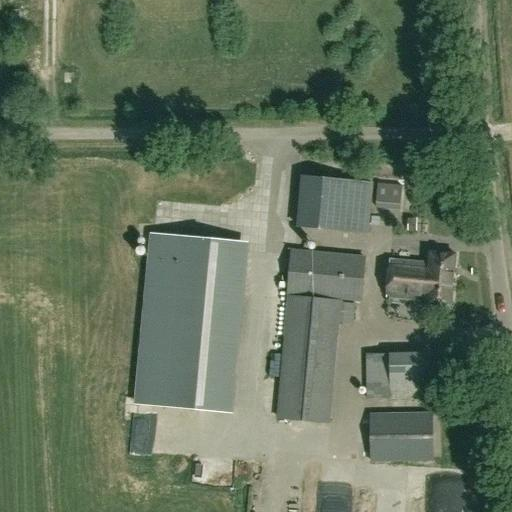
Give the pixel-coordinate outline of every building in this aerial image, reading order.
[(235,24),(237,50),(246,50),(244,23),(235,24)] [(368,233),(373,183),(302,177),(298,227),(368,233)] [(401,210),(402,185),(378,184),(376,209),(401,210)] [(218,412),(234,243),(153,235),(138,405),(218,412)] [(361,300),(365,258),(291,251),(288,293),(289,293),(278,417),(329,422),(339,323),(354,324),(356,304),(340,303),(341,298),(361,300)] [(451,308),(455,254),(431,252),(430,263),(390,260),(387,298),(427,302),(427,306),(451,308)] [(431,400),(429,353),(389,353),(366,354),(366,400),(390,399),(431,400)] [(370,462),(434,460),(433,414),(369,415),(370,462)]
